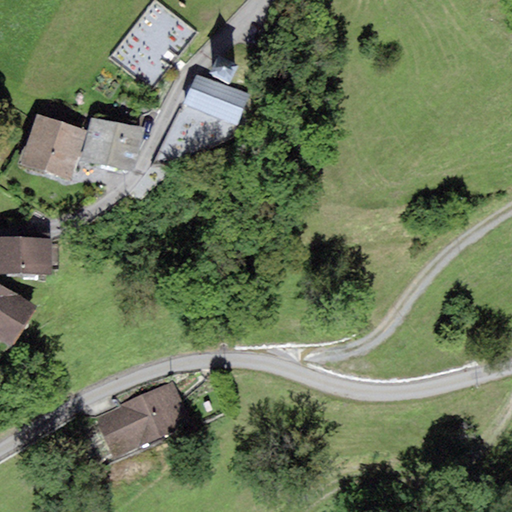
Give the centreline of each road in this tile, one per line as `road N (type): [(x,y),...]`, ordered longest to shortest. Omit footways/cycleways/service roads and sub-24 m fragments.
road 1 (unclassified): [(0,448),(112,387),(176,363),(247,361),(339,387),(403,394),(511,367)]
road 2 (residential): [(0,234),(36,230),(93,207),(140,173),(184,75),(255,0)]
road 3 (track): [(288,368),(392,328),(463,230),(511,208)]
road 4 (track): [(511,410),(472,460),(363,479),(306,511)]
